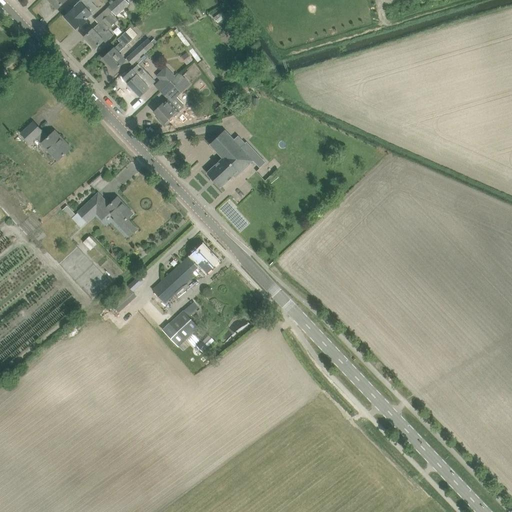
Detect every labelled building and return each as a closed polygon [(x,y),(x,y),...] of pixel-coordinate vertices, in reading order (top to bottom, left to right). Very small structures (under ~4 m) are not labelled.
[(49,0),(57,8),(65,0),(49,0)] [(68,13),(65,16),(76,28),(83,22),(84,21),(86,19),(93,12),(86,4),(90,0),(75,0),(65,10),(68,13)] [(109,6),(95,19),(99,23),(99,24),(102,21),(109,15),(111,13),(113,11),(114,13),(115,14),(128,4),(124,0),(117,0),(109,7),(109,6)] [(92,30),(84,37),(95,48),(104,40),(106,42),(113,36),(114,35),(108,29),(115,24),(114,23),(115,22),(117,20),(111,13),(109,15),(102,21),(99,24),(99,23),(93,29),(92,30)] [(111,51),(104,58),(115,70),(123,63),(125,60),(119,53),(118,53),(133,39),(126,31),(118,39),(120,42),(111,51)] [(180,33),(177,34),(198,63),(202,61),(181,32),(180,33)] [(136,61),(137,61),(145,54),(145,53),(157,41),(155,38),(151,42),(148,38),(127,59),(133,64),(136,61)] [(193,60),(187,52),(181,57),(186,65),(193,60)] [(128,83),(140,96),(156,81),(139,64),(124,78),(129,83),(128,83)] [(161,80),(155,85),(161,91),(181,74),(180,73),(176,77),(175,76),(172,73),(167,67),(158,76),(161,80)] [(162,105),(154,111),(160,118),(159,119),(165,126),(169,122),(168,120),(174,115),(175,116),(180,111),(183,107),(184,104),(177,97),(177,96),(190,84),(181,74),(161,91),(168,99),(167,99),(163,103),(162,105)] [(58,160),(64,155),(71,148),(55,130),(48,137),(34,121),(21,134),(30,143),(36,137),(58,160)] [(223,157),(207,173),(221,187),(234,175),(235,177),(243,170),(254,160),(241,147),(244,143),(246,142),(239,135),(238,136),(235,140),(234,140),(225,130),(218,136),(210,143),(223,157)] [(103,219),(110,213),(114,218),(113,219),(129,236),(137,229),(127,219),(133,213),(118,197),(109,205),(99,193),(73,218),(82,227),(97,213),(103,219)] [(97,244),(90,236),(83,242),(91,250),(97,244)] [(196,249),(153,290),(165,303),(195,276),(192,273),(199,266),(202,269),(207,274),(213,268),(221,261),(203,243),(196,249)] [(132,283),(128,286),(133,292),(137,288),(132,283)] [(118,312),(136,295),(127,286),(109,303),(118,312)] [(153,297),(115,331),(137,355),(155,338),(145,326),(164,309),(153,297)] [(184,311),(163,330),(178,346),(199,327),(189,316),(199,308),(194,302),(184,311)] [(98,314),(79,332),(94,348),(113,329),(98,314)] [(203,341),(198,346),(203,351),(208,346),(203,341)]
